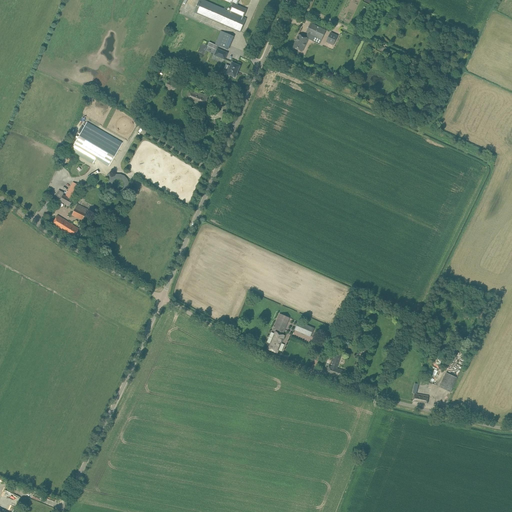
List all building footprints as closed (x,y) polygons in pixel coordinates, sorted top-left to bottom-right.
[(246,19),(243,18),(247,10),(237,5),(232,3),(229,11),(203,0),(199,0),(194,12),(240,32),(246,19)] [(320,45),(327,31),(311,23),(306,33),(308,33),(306,38),(299,35),(293,48),(302,52),(309,39),(320,45)] [(224,32),(218,46),(228,50),(234,36),(224,32)] [(338,36),(330,32),(326,42),(334,45),(338,36)] [(217,49),(214,55),(225,60),(225,58),(227,53),(217,49)] [(225,60),(223,64),(234,69),(232,75),(238,78),(242,70),(237,68),(238,65),(239,65),(240,61),(234,59),(233,61),(225,58),(225,60)] [(168,80),(165,88),(177,93),(181,85),(168,80)] [(224,83),(219,80),(213,93),(218,96),(224,83)] [(195,101),(194,102),(204,106),(209,96),(192,89),(188,98),(195,101)] [(194,106),(192,112),(198,115),(201,108),(194,106)] [(95,159),(109,166),(122,143),(86,122),(70,150),(93,163),(95,159)] [(59,201),(69,206),(80,187),(73,183),(65,197),(62,195),(59,201)] [(77,204),(71,215),(81,220),(87,209),(77,204)] [(78,229),(57,216),(51,225),(73,238),(78,229)] [(273,329),(284,333),(289,318),(278,314),(273,329)] [(294,330),(311,337),(314,328),(309,325),(310,323),(307,322),(306,324),(298,321),(294,330)] [(275,333),(268,349),(277,353),(284,337),(275,333)] [(359,350),(367,353),(369,346),(361,343),(359,350)] [(327,373),(343,378),(345,372),(336,369),(340,354),(335,352),(331,364),(334,365),(332,369),(328,368),(327,373)] [(457,378),(446,373),(439,387),(450,392),(457,378)] [(429,395),(414,393),(413,402),(427,404),(429,395)] [(17,503),(20,497),(4,490),(0,498),(8,502),(9,499),(17,503)]
